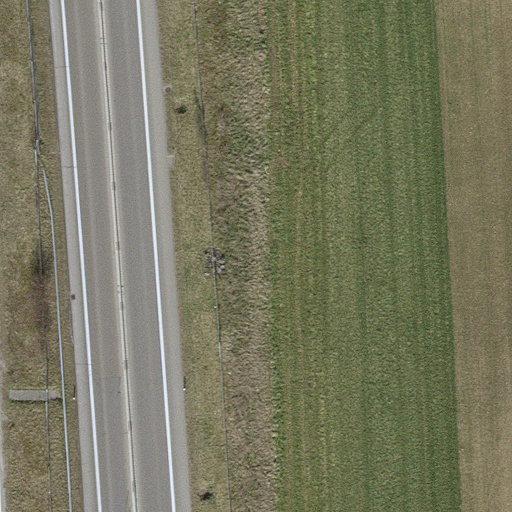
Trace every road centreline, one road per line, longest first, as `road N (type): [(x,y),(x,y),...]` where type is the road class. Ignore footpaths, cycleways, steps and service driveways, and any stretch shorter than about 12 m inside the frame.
road 1 (trunk): [(158,511),(121,0)]
road 2 (trunk): [(83,0),(120,511)]
